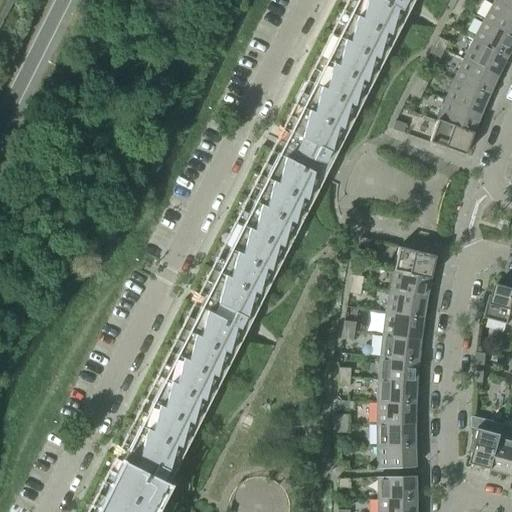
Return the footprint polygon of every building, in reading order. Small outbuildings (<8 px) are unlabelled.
[(290,147),(294,150),(297,153),(301,156),(304,158),(308,160),(312,162),(317,163),(322,164),(328,153),(352,106),(356,108),(356,109),(357,109),(382,60),(381,60),(377,58),(401,11),(400,10),(405,0),(406,0),(355,0),(284,140),(287,143),(290,147)] [(462,0),(455,0),(452,5),(463,11),(467,2),(462,0)] [(511,0),(494,0),(493,2),(511,12),(511,0)] [(487,14),(482,21),(511,37),(511,12),(493,2),(487,14)] [(463,11),(452,5),(449,14),(459,19),(463,11)] [(511,37),(482,21),(472,40),(505,58),(509,51),(511,45),(511,37)] [(436,38),(432,46),(443,51),(447,43),(436,38)] [(467,50),(462,61),(495,78),(502,65),(505,58),(472,40),(467,50)] [(443,51),(432,46),(428,54),(438,59),(443,51)] [(462,61),(453,80),(487,96),(490,88),(495,78),(462,61)] [(416,78),(411,86),(422,92),(426,84),(416,78)] [(450,88),(444,101),(479,116),(484,104),(487,96),(453,80),(450,88)] [(422,92),(411,86),(407,95),(418,100),(422,92)] [(444,101),(436,121),(471,136),(474,127),(479,116),(444,101)] [(390,130),(402,134),(405,125),(394,121),(390,130)] [(471,136),(436,121),(432,132),(428,143),(464,156),(468,142),(471,136)] [(277,155),(277,154),(126,452),(94,511),(148,511),(158,492),(163,483),(160,481),(166,471),(167,471),(191,424),(195,426),(196,427),(221,378),(220,378),(219,378),(215,376),(239,328),(238,328),(244,318),(245,318),(269,271),(273,273),(274,274),(298,225),(297,225),(293,223),(317,176),(316,175),(277,155)] [(358,238),(356,247),(367,250),(370,241),(358,238)] [(395,258),(392,269),(429,277),(431,270),(434,257),(397,248),(395,258)] [(390,280),(388,290),(425,298),(427,286),(429,277),(392,269),(390,280)] [(350,276),(348,285),(360,287),(362,278),(350,276)] [(486,318),(507,324),(511,304),(511,288),(496,284),(493,297),(492,296),(492,295),(490,295),(484,319),(485,319),(486,318)] [(360,287),(348,285),(347,294),(358,296),(360,287)] [(386,301),(384,312),(421,319),(422,311),(425,298),(388,290),(386,301)] [(383,323),(381,334),(418,339),(420,328),(421,319),(384,312),(383,323)] [(342,322),(341,331),(353,332),(354,323),(342,322)] [(353,332),(341,331),(340,340),(352,342),(353,332)] [(380,345),(378,357),(416,360),(417,353),(418,339),(381,334),(380,345)] [(475,365),(484,366),(485,354),(476,354),(475,365)] [(378,367),(377,378),(414,381),(415,370),(416,360),(378,357),(378,367)] [(337,368),(337,378),(348,378),(349,369),(337,368)] [(473,383),(474,383),(483,384),(484,372),(474,371),(473,383)] [(348,378),(337,378),(336,387),(348,387),(348,378)] [(376,388),(376,400),(413,402),(413,395),(414,381),(377,378),(376,388)] [(375,411),(375,422),(413,422),(413,412),(413,402),(376,400),(375,411)] [(335,415),(335,424),(347,425),(347,415),(335,415)] [(471,464),(491,469),(503,425),(471,417),(471,428),(478,430),(472,452),(473,452),(473,451),(474,452),(471,464)] [(375,439),(375,445),(413,443),(413,437),(413,422),(375,422),(375,425),(375,439)] [(347,425),(335,424),(335,434),(347,434),(347,425)] [(511,475),(511,427),(503,425),(491,469),(490,472),(502,475),(503,473),(511,475)] [(413,443),(375,445),(376,468),(413,468),(413,467),(416,467),(416,456),(413,456),(413,443)] [(336,468),(348,468),(347,458),(336,458),(336,468)] [(336,486),(337,486),(348,486),(348,477),(336,477),(336,486)] [(376,489),(376,500),(414,501),(414,496),(414,489),(417,489),(416,479),(414,479),(414,477),(376,477),(376,489)] [(376,511),(416,511),(417,511),(414,510),(414,501),(376,500),(376,511)]
